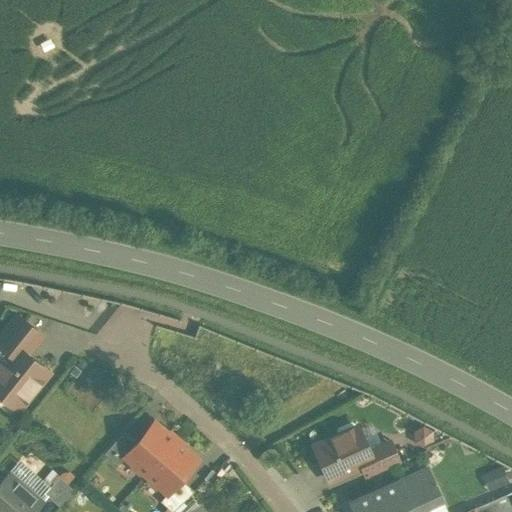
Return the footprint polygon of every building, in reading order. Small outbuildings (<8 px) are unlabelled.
[(18,315),(0,337),(0,343),(9,351),(15,343),(28,354),(42,335),(18,315)] [(9,351),(0,362),(0,393),(19,408),(49,371),(28,354),(15,343),(9,351)] [(138,441),(126,456),(132,462),(133,466),(141,473),(145,473),(147,474),(178,438),(171,431),(165,432),(156,424),(156,423),(155,422),(138,441)] [(352,423),(338,429),(337,436),(315,446),(330,480),(362,465),(373,460),(370,454),(358,426),(352,423)] [(125,430),(111,445),(125,457),(126,456),(138,441),(125,430)] [(178,438),(147,474),(149,476),(149,480),(157,487),(161,487),(168,492),(180,478),(197,458),(196,457),(195,458),(186,450),(186,444),(178,438)] [(392,444),(370,454),(373,460),(362,465),(367,477),(400,462),(392,444)] [(125,457),(111,445),(105,453),(119,464),(125,457)] [(351,502),(355,511),(415,511),(427,507),(442,500),(427,467),(351,502)] [(34,511),(43,502),(9,471),(0,481),(0,507),(4,511),(34,511)] [(75,489),(60,476),(45,492),(60,506),(75,489)] [(168,492),(167,493),(180,505),(195,491),(180,478),(168,492)] [(180,505),(167,493),(161,501),(173,511),(180,505)] [(475,507),(476,511),(511,511),(511,509),(504,493),(475,507)]
